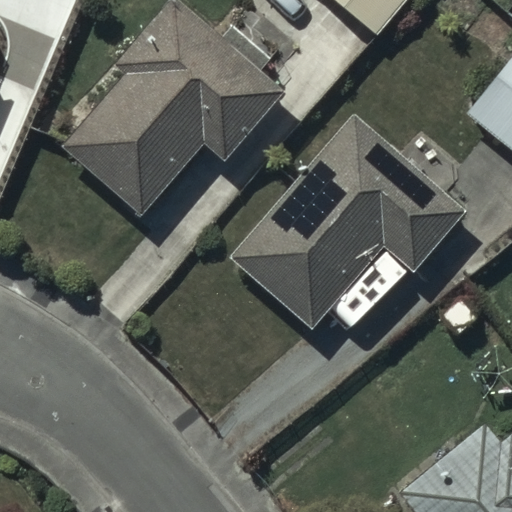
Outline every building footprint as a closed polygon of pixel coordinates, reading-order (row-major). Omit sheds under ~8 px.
[(0,0),(0,90),(8,0),(0,0)] [(330,0),(377,41),(412,0),(330,0)] [(283,96),(173,2),(114,71),(124,79),(61,153),(140,220),(201,149),(222,167),(283,96)] [(511,60),(464,119),(511,158),(511,60)] [(465,217),(354,121),(230,266),(312,336),(384,252),(413,277),(465,217)] [(483,429),(396,500),(405,511),(511,511),(511,437),(499,448),(483,429)]
